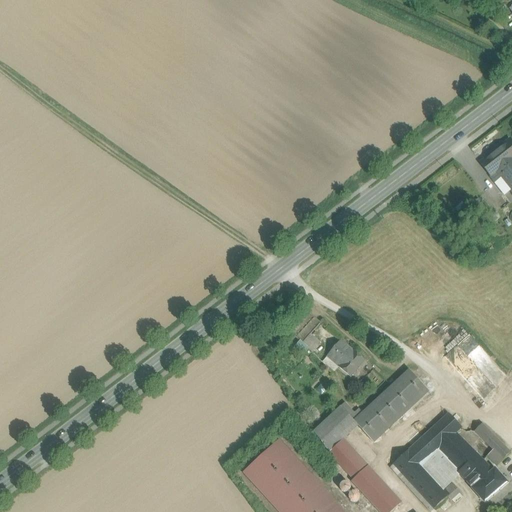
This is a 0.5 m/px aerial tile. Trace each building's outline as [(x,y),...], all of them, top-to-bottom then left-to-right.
[(481,163),(491,176),(496,172),(511,159),(511,142),(510,140),(481,163)] [(511,159),(496,172),(500,177),(511,192),(511,159)] [(496,172),(491,176),(490,177),(494,182),(500,177),(496,172)] [(483,197),(464,211),(473,222),(491,208),(483,197)] [(312,352),(321,343),(311,335),(321,323),(320,323),(320,322),(308,312),(308,311),(289,332),(312,352)] [(324,360),(336,370),(339,367),(351,377),(365,361),(341,340),(324,360)] [(409,371),(354,422),(358,426),(370,440),(425,389),(409,371)] [(325,448),(354,422),(341,407),(314,432),(325,448)] [(436,452),(457,433),(462,428),(448,414),(409,451),(422,465),(436,452)] [(344,440),(358,426),(354,422),(325,448),(329,453),(344,440)] [(487,457),(497,466),(510,452),(482,424),(475,432),(493,450),(487,457)] [(436,452),(460,476),(472,489),(493,470),(457,433),(436,452)] [(364,471),(368,466),(344,440),(329,453),(353,480),(364,471)] [(342,511),(279,442),(245,473),(280,511),(342,511)] [(434,510),(443,502),(450,496),(445,491),(422,465),(409,451),(394,465),(434,510)] [(422,465),(445,491),(452,484),(460,476),(436,452),(422,465)] [(429,511),(431,511),(434,510),(394,465),(391,468),(429,511)] [(495,469),(493,470),(472,489),(485,502),(507,483),(495,469)] [(364,471),(353,480),(382,511),(391,511),(397,507),(364,471)] [(346,493),(349,492),(350,489),(350,487),(349,484),(347,482),(344,482),(342,483),(340,486),(340,489),(341,491),(343,493),(346,493)] [(460,493),(452,484),(445,491),(450,496),(443,502),(446,506),(460,493)] [(355,503),(357,502),(359,499),(359,496),(358,494),(356,492),(353,492),(350,493),(349,496),(349,498),(350,501),(352,503),(355,503)]
